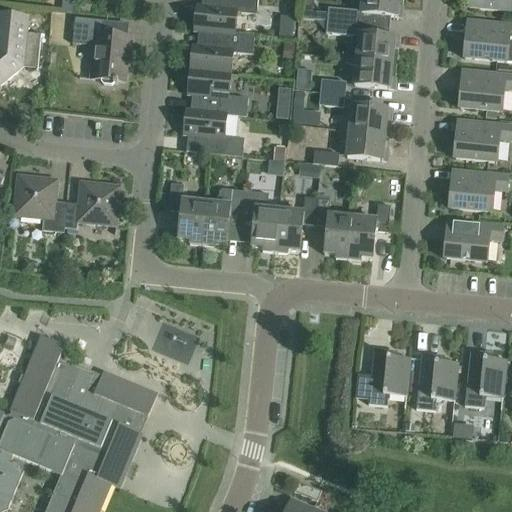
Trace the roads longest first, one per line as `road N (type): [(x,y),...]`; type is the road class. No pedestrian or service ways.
road 1 (residential): [(408,297),(435,0)]
road 2 (residential): [(275,302),(145,267),(152,156)]
road 3 (residential): [(230,511),(252,454),(275,302)]
road 4 (residential): [(152,156),(165,0)]
road 5 (residential): [(152,156),(0,129)]
road 6 (residential): [(408,297),(298,290),(275,302)]
